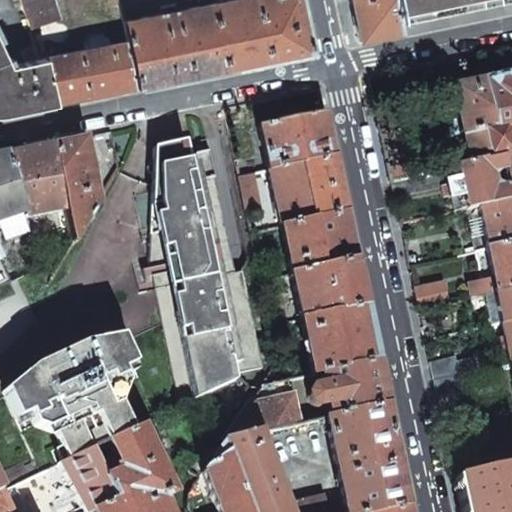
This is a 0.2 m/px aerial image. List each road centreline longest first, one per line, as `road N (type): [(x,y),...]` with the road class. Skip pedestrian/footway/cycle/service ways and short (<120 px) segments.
road 1 (residential): [(339,63),(436,511)]
road 2 (residential): [(339,63),(0,134)]
road 3 (residential): [(511,27),(339,63)]
